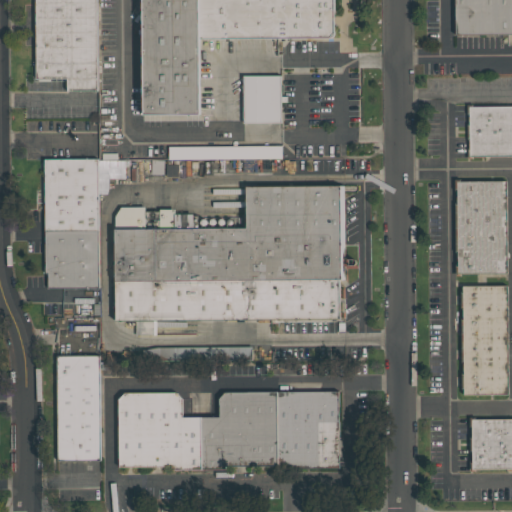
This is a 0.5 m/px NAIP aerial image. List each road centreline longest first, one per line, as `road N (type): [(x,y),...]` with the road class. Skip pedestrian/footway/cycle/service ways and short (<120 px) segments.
road 1 (residential): [(396,0),(399,511)]
road 2 (residential): [(26,511),(23,349),(0,289)]
